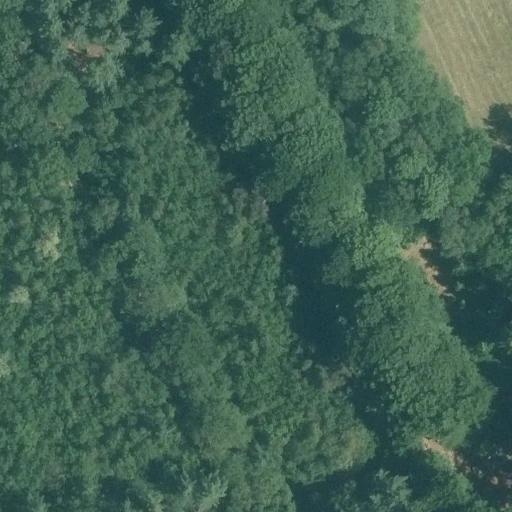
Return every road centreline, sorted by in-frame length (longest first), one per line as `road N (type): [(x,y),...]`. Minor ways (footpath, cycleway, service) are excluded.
road 1 (track): [(209,0),(470,511)]
road 2 (unknown): [(240,511),(0,27)]
